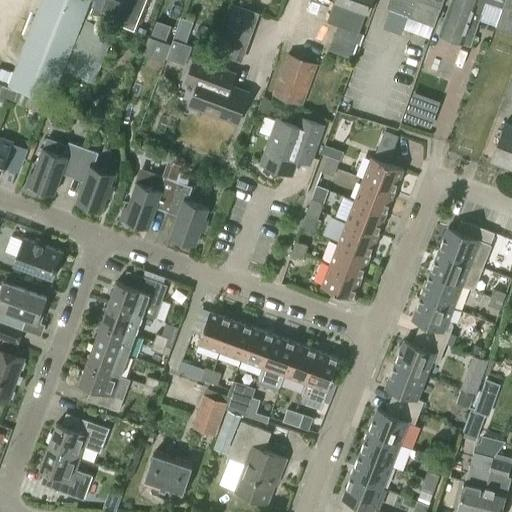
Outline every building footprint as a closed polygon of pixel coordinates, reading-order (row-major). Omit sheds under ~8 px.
[(48,99),(87,0),(43,0),(10,84),(48,99)] [(115,22),(124,0),(94,0),(90,11),(115,22)] [(136,30),(146,0),(124,0),(115,22),(136,30)] [(335,0),(328,20),(338,24),(358,31),(365,13),(368,14),(373,0),(335,0)] [(435,25),(440,9),(443,0),(393,0),(384,28),(402,34),(409,15),(412,16),(435,25)] [(452,0),(440,34),(472,45),(487,1),(502,6),(504,0),(452,0)] [(511,32),(511,0),(506,0),(497,28),(511,32)] [(226,33),(251,42),(261,13),(236,5),(226,33)] [(156,19),(151,35),(165,41),(171,24),(156,19)] [(93,83),(112,31),(85,21),(79,36),(78,36),(64,73),(93,83)] [(361,45),(365,35),(338,25),(329,50),(353,58),(358,44),(361,45)] [(165,62),(171,43),(165,41),(151,35),(149,35),(142,54),(165,62)] [(194,46),(175,39),(168,58),(187,65),(194,46)] [(303,105),(318,62),(287,51),(272,94),(303,105)] [(238,121),(249,91),(231,84),(236,71),(196,57),(187,81),(198,85),(191,104),(238,121)] [(427,71),(446,75),(448,61),(430,57),(427,71)] [(0,68),(0,77),(9,81),(12,73),(0,68)] [(2,86),(0,90),(0,97),(5,99),(10,87),(2,85),(2,86)] [(13,102),(17,90),(10,87),(5,99),(13,102)] [(260,110),(270,113),(274,102),(265,99),(260,110)] [(312,163),(325,125),(301,117),(297,125),(279,119),(263,163),(293,174),(298,158),(312,163)] [(511,167),(511,125),(505,123),(492,161),(511,167)] [(364,178),(395,190),(404,168),(388,162),(399,136),(385,130),(374,157),(372,156),(364,178)] [(0,173),(0,174),(12,141),(0,136),(0,173)] [(68,144),(47,137),(44,146),(34,172),(31,170),(25,186),(37,191),(39,187),(54,193),(64,168),(75,172),(84,146),(69,141),(68,144)] [(110,197),(115,185),(111,184),(115,173),(94,165),(99,152),(84,146),(75,172),(86,177),(77,201),(83,204),(82,207),(94,211),(95,208),(101,210),(107,196),(110,197)] [(337,168),(340,160),(328,155),(325,163),(337,168)] [(178,180),(184,165),(172,160),(166,176),(165,175),(159,189),(139,181),(129,206),(125,205),(119,220),(131,225),(133,222),(148,228),(158,203),(169,207),(180,181),(178,180)] [(334,176),(337,168),(325,163),(322,171),(334,176)] [(387,212),(395,190),(364,178),(355,199),(387,212)] [(205,232),(209,220),(206,219),(210,208),(189,200),(195,187),(180,181),(169,207),(181,212),(171,236),(177,239),(176,242),(188,247),(189,244),(196,246),(201,231),(205,232)] [(216,235),(232,241),(251,194),(236,187),(216,235)] [(321,211),(324,202),(312,198),(310,206),(321,211)] [(379,233),(387,212),(355,199),(347,221),(379,233)] [(319,218),(321,211),(310,206),(307,214),(319,218)] [(371,254),(379,233),(347,221),(339,242),(371,254)] [(482,267),(495,232),(468,222),(464,233),(448,227),(439,250),(482,267)] [(24,239),(12,235),(7,250),(18,254),(15,263),(54,277),(63,251),(24,237),(24,239)] [(306,253),(309,245),(297,241),(294,249),(306,253)] [(362,275),(371,254),(339,242),(331,263),(362,275)] [(303,261),(306,253),(294,249),(291,257),(303,261)] [(473,289),(482,267),(439,250),(430,272),(462,285),(473,289)] [(354,297),(362,275),(331,263),(322,285),(354,297)] [(118,280),(111,299),(145,311),(155,315),(166,285),(129,271),(124,282),(118,280)] [(453,307),(462,285),(430,272),(421,295),(453,307)] [(38,320),(46,296),(2,280),(0,286),(0,319),(23,328),(28,317),(38,320)] [(503,301),(506,293),(494,289),(491,297),(503,301)] [(446,344),(451,332),(453,325),(452,321),(448,319),(453,307),(421,295),(412,318),(427,323),(423,335),(446,344)] [(500,309),(503,301),(491,297),(488,305),(500,309)] [(137,333),(145,311),(111,299),(103,321),(137,333)] [(221,350),(233,318),(211,310),(199,342),(221,350)] [(242,358),(254,326),(233,318),(221,350),(242,358)] [(129,354),(137,333),(103,321),(95,342),(129,354)] [(0,335),(18,342),(22,330),(0,322),(0,335)] [(264,366),(275,334),(254,326),(242,358),(263,366),(264,366)] [(166,344),(169,336),(158,332),(154,340),(166,344)] [(285,374),(297,342),(275,334),(264,366),(263,366),(258,379),(280,386),(285,374)] [(439,363),(446,344),(423,335),(418,346),(404,340),(395,363),(426,375),(432,360),(439,363)] [(168,355),(171,346),(166,344),(154,340),(151,348),(168,355)] [(122,374),(129,354),(95,342),(88,361),(122,374)] [(306,382),(318,350),(297,342),(285,374),(306,382)] [(0,397),(9,401),(24,358),(0,349),(0,397)] [(324,401),(340,358),(318,350),(306,382),(302,393),(324,401)] [(475,392),(487,360),(473,354),(460,386),(475,392)] [(119,410),(130,378),(121,374),(122,374),(88,361),(80,383),(91,387),(87,398),(119,410)] [(419,412),(424,401),(417,398),(426,375),(395,363),(386,386),(400,392),(396,403),(419,412)] [(209,381),(214,369),(206,366),(202,378),(209,381)] [(218,384),(222,372),(214,369),(209,381),(218,384)] [(161,390),(165,381),(148,375),(145,384),(161,390)] [(489,414),(500,383),(486,378),(481,391),(478,390),(472,407),(471,406),(461,434),(476,440),(486,413),(489,414)] [(246,415),(252,396),(229,388),(227,394),(231,396),(227,409),(246,415)] [(457,402),(468,406),(473,395),(461,391),(457,402)] [(215,434),(227,401),(203,393),(191,425),(215,434)] [(267,422),(270,416),(257,411),(261,399),(252,396),(246,415),(267,422)] [(415,424),(419,412),(396,403),(392,414),(377,408),(368,431),(399,444),(408,421),(415,424)] [(291,423),(296,411),(288,408),(283,420),(291,423)] [(228,410),(213,448),(226,453),(241,415),(228,410)] [(307,428),(311,416),(296,411),(291,423),(307,428)] [(100,451),(108,427),(90,420),(86,432),(57,422),(49,444),(80,456),(84,445),(100,451)] [(280,476),(287,458),(265,449),(272,432),(242,420),(228,456),(246,463),(235,490),(267,503),(278,476),(280,476)] [(391,465),(399,444),(368,431),(360,452),(391,465)] [(83,498),(92,474),(76,468),(80,456),(49,444),(41,468),(53,472),(48,485),(83,498)] [(182,494),(193,462),(156,449),(144,481),(152,484),(151,487),(153,491),(169,497),(173,494),(174,491),(182,494)] [(477,511),(492,457),(493,456),(474,451),(466,481),(465,480),(456,511),(477,511)] [(383,486),(391,465),(360,452),(351,474),(383,486)] [(500,511),(510,476),(507,475),(511,461),(493,456),(492,457),(477,511),(500,511)] [(436,483),(439,474),(427,470),(424,478),(436,483)] [(382,511),(374,509),(383,486),(351,474),(342,497),(358,503),(354,511),(382,511)] [(433,490),(436,483),(424,478),(421,486),(433,490)] [(413,511),(425,511),(428,504),(417,500),(413,511)]
